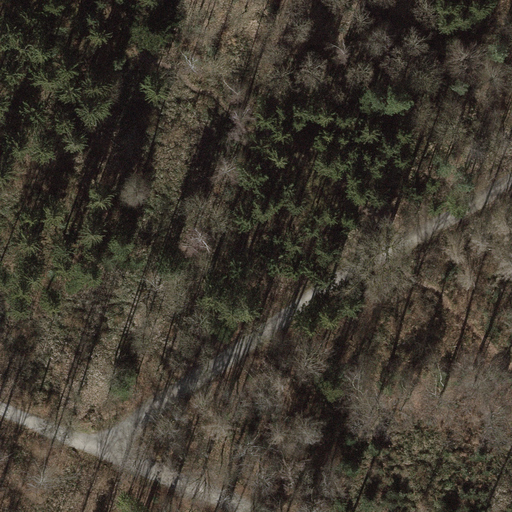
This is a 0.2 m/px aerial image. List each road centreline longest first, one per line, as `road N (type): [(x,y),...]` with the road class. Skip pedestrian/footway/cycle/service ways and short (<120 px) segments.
road 1 (track): [(101,450),(270,326),(511,173)]
road 2 (track): [(0,410),(254,511)]
